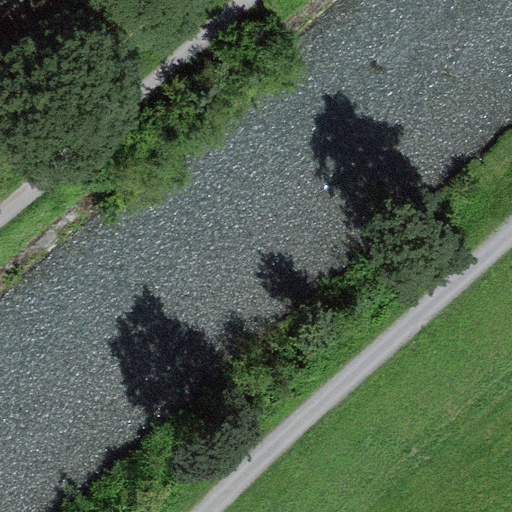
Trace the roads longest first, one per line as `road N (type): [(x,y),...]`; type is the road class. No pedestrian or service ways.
road 1 (track): [(511,228),(204,511)]
road 2 (track): [(0,209),(236,0)]
